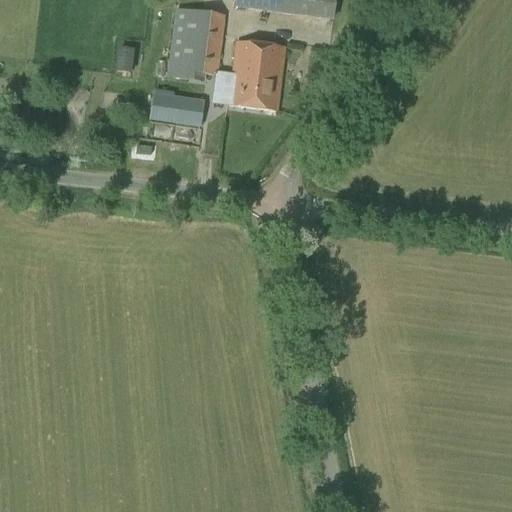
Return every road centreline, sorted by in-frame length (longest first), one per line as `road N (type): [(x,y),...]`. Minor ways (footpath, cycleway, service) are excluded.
road 1 (unclassified): [(336,511),(276,204)]
road 2 (unclassified): [(276,204),(0,170)]
road 3 (unclassified): [(276,204),(424,0)]
road 4 (unclassified): [(511,233),(276,204)]
